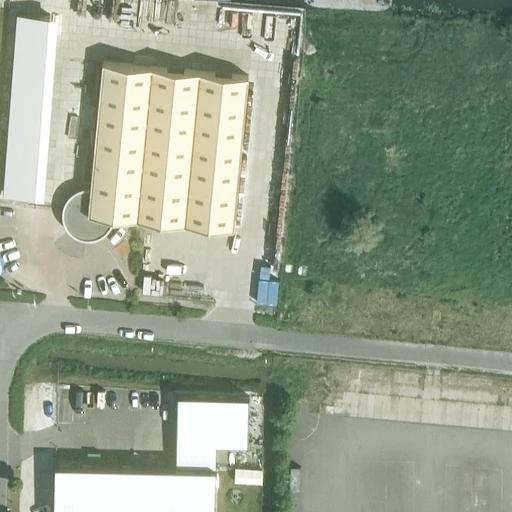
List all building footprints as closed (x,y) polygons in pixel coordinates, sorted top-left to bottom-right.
[(18,13),(17,28),(49,31),(50,15),(18,13)] [(234,227),(248,75),(103,61),(95,145),(93,145),(89,187),(81,188),(74,191),(68,196),(64,203),(62,211),(63,219),(66,226),(71,232),(78,237),(86,239),(93,238),(101,235),(107,231),(112,225),(114,217),(183,224),(184,223),(234,227)] [(6,178),(4,193),(36,195),(38,180),(6,178)] [(248,443),(249,395),(176,394),(176,442),(176,466),(55,464),(54,511),(214,511),(216,443),(248,443)] [(327,395),(327,409),(367,410),(367,396),(327,395)] [(367,396),(367,410),(408,410),(408,396),(367,396)] [(327,409),(327,424),(367,424),(367,410),(327,409)] [(367,410),(367,424),(407,424),(408,410),(367,410)] [(446,410),(445,424),(486,425),(486,411),(446,410)] [(511,411),(486,411),(486,425),(511,425),(511,411)] [(327,424),(327,438),(367,438),(367,424),(327,424)] [(367,424),(367,438),(407,438),(407,424),(367,424)] [(445,424),(445,438),(486,439),(486,425),(445,424)] [(511,425),(486,425),(486,439),(511,439),(511,425)] [(327,438),(327,452),(367,452),(367,438),(327,438)] [(367,438),(367,452),(407,452),(407,438),(367,438)] [(445,438),(445,453),(485,453),(486,439),(445,438)] [(511,439),(486,439),(485,453),(511,453),(511,439)] [(327,452),(327,466),(367,466),(367,452),(327,452)] [(367,452),(367,466),(407,466),(407,452),(367,452)] [(445,453),(445,467),(485,467),(485,453),(445,453)] [(511,453),(485,453),(485,467),(511,467),(511,453)] [(327,466),(326,480),(367,480),(367,466),(327,466)] [(367,466),(367,480),(407,480),(407,466),(367,466)] [(445,467),(445,481),(485,481),(485,467),(445,467)] [(511,467),(485,467),(485,481),(511,481),(511,467)] [(326,480),(326,494),(367,494),(367,480),(326,480)] [(367,480),(367,494),(407,494),(407,480),(367,480)] [(445,481),(445,495),(485,495),(485,481),(445,481)] [(511,481),(485,481),(485,495),(511,495),(511,481)] [(326,494),(326,508),(366,508),(367,494),(326,494)] [(367,494),(366,508),(407,508),(407,494),(367,494)] [(445,495),(445,509),(485,509),(485,495),(445,495)] [(511,495),(485,495),(485,509),(511,509),(511,495)]
